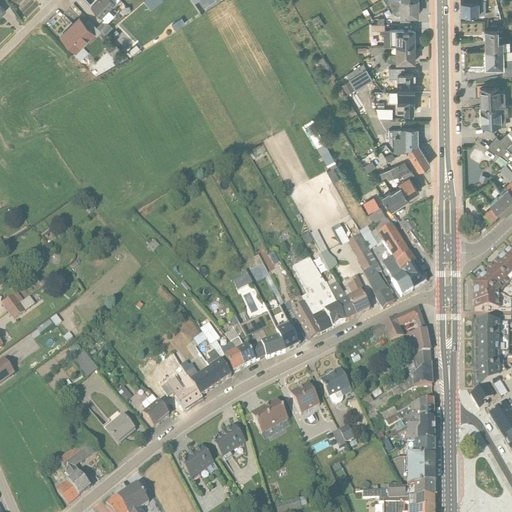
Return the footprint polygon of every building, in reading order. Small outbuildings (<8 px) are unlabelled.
[(97,0),(90,7),(103,20),(96,26),(104,34),(112,26),(107,22),(113,16),(108,10),(118,0),(97,0)] [(150,10),(162,0),(161,0),(143,0),(143,1),(150,10)] [(417,0),(385,0),(394,14),(394,18),(399,18),(399,19),(408,18),(409,16),(417,16),(417,0)] [(462,0),(463,1),(460,1),(460,14),(484,14),(484,0),(478,0),(477,0),(462,0)] [(174,32),(186,24),(181,16),(169,23),(174,32)] [(66,30),(60,36),(76,52),(79,55),(90,44),(89,43),(101,31),(99,29),(88,19),(84,23),(81,21),(78,18),(66,30)] [(383,24),(371,24),(371,30),(379,30),(379,33),(383,33),(383,46),(414,45),(414,28),(394,28),(394,29),(384,30),(383,24)] [(484,50),(508,50),(508,41),(502,41),(502,30),(497,30),(497,29),(483,29),(484,50)] [(105,48),(110,52),(115,47),(110,43),(105,48)] [(129,57),(139,49),(136,45),(126,53),(129,57)] [(385,54),(385,60),(387,60),(387,62),(395,62),(395,63),(414,62),(414,45),(394,46),(394,54),(385,54)] [(511,50),(484,50),(484,68),(485,68),(485,70),(501,70),(502,77),(511,75),(511,66),(511,59),(511,58),(511,50)] [(323,56),(317,60),(327,77),(333,73),(323,56)] [(372,78),(363,64),(345,75),(349,82),(354,90),(372,78)] [(396,91),(414,91),(414,73),(403,73),(403,68),(390,68),(390,67),(381,71),(382,73),(372,78),(383,92),(387,91),(380,82),(391,77),(391,79),(396,79),(396,91)] [(479,107),(505,105),(504,92),(499,92),(499,86),(478,88),(479,107)] [(396,113),(413,113),(414,91),(389,92),(389,101),(396,102),(395,107),(396,107),(396,113)] [(479,107),(480,126),(505,125),(504,115),(507,115),(506,105),(479,107)] [(391,109),(376,108),(378,117),(391,118),(391,109)] [(285,117),(296,138),(305,133),(294,112),(285,117)] [(393,130),(393,150),(405,150),(416,143),(416,127),(399,128),(399,130),(393,130)] [(511,130),(505,137),(499,142),(497,139),(488,147),(486,149),(493,153),(509,163),(511,165),(511,130)] [(416,143),(405,150),(418,170),(429,164),(416,143)] [(309,155),(324,187),(340,179),(335,167),(326,171),(317,151),(309,155)] [(374,162),(365,166),(367,171),(376,167),(374,162)] [(397,184),(408,199),(418,192),(409,178),(413,174),(404,163),(389,169),(393,178),(397,176),(398,179),(402,177),(404,180),(397,184)] [(511,165),(509,163),(500,171),(510,182),(505,187),(511,193),(511,165)] [(389,169),(379,174),(381,179),(385,177),(387,180),(393,177),(389,169)] [(381,196),(390,211),(408,199),(399,186),(390,192),(389,192),(381,196)] [(482,217),(491,227),(511,207),(511,193),(505,187),(500,192),(501,193),(489,204),(492,207),(482,217)] [(390,227),(374,197),(362,204),(367,214),(365,215),(401,273),(414,265),(409,257),(412,255),(408,249),(406,250),(391,227),(390,227)] [(349,242),(339,226),(332,230),(343,248),(347,245),(363,273),(362,274),(382,310),(394,303),(387,291),(377,275),(381,272),(359,233),(352,237),(353,239),(349,242)] [(380,265),(401,298),(412,291),(375,232),(370,235),(366,228),(359,233),(370,251),(377,247),(385,262),(380,265)] [(329,273),(331,271),(336,265),(333,259),(328,255),(316,232),(310,235),(320,255),(329,273)] [(301,239),(306,247),(312,243),(307,235),(301,239)] [(265,254),(271,271),(281,265),(274,253),(268,256),(262,245),(258,247),(265,254)] [(511,249),(503,258),(511,267),(511,249)] [(329,273),(320,255),(317,257),(327,275),(329,273)] [(510,302),(511,300),(511,267),(503,258),(476,284),(477,284),(510,302)] [(320,335),(327,332),(345,323),(326,285),(324,285),(309,260),(292,269),(307,296),(301,300),(320,335)] [(425,283),(414,265),(401,273),(412,291),(425,283)] [(234,281),(238,290),(253,283),(247,271),(242,273),(243,277),(234,281)] [(363,292),(356,277),(351,280),(353,284),(347,287),(349,291),(342,294),(355,318),(369,311),(360,294),(363,292)] [(326,285),(345,323),(355,318),(335,280),(334,280),(326,285)] [(474,313),(510,313),(510,310),(510,302),(477,285),(474,291),(473,292),(474,312),(474,313)] [(7,314),(23,302),(17,294),(1,306),(7,314)] [(298,295),(296,297),(301,305),(292,310),(309,341),(319,335),(320,335),(298,295)] [(28,298),(23,302),(7,314),(13,322),(34,306),(28,298)] [(299,346),(279,308),(267,314),(285,353),(299,346)] [(368,338),(370,343),(371,345),(375,343),(374,341),(385,336),(389,343),(403,338),(400,329),(414,322),(415,322),(419,333),(406,336),(409,349),(406,350),(407,358),(429,354),(425,332),(417,309),(370,332),(372,336),(368,338)] [(265,358),(266,360),(269,359),(285,353),(267,314),(239,327),(246,340),(263,332),(267,343),(248,351),(255,363),(265,358)] [(510,325),(510,317),(499,317),(499,324),(491,325),(490,323),(481,323),(480,324),(474,324),(474,355),(508,355),(507,325),(510,325)] [(233,331),(240,343),(246,340),(239,327),(235,320),(231,322),(234,327),(232,328),(233,331)] [(40,335),(52,326),(49,322),(36,330),(37,331),(40,335)] [(206,322),(198,328),(202,334),(206,341),(212,349),(220,361),(224,359),(233,375),(244,369),(231,345),(220,350),(216,343),(219,341),(206,322)] [(224,336),(230,344),(231,345),(244,369),(255,363),(248,351),(245,347),(243,348),(240,343),(233,331),(224,336)] [(206,341),(202,334),(193,340),(197,347),(206,341)] [(404,348),(403,340),(392,344),(394,352),(404,348)] [(205,364),(219,385),(230,378),(220,361),(212,349),(205,353),(207,356),(206,357),(209,361),(205,364)] [(97,369),(83,353),(73,362),(86,378),(97,369)] [(175,354),(170,356),(175,368),(180,366),(175,354)] [(430,366),(429,354),(404,359),(409,380),(430,366)] [(474,355),(474,378),(474,394),(499,377),(511,370),(507,365),(503,370),(503,362),(508,358),(508,355),(474,355)] [(0,363),(0,384),(14,375),(3,361),(0,363)] [(186,363),(180,367),(200,398),(219,385),(209,371),(199,377),(191,365),(188,367),(186,363)] [(391,391),(395,398),(412,389),(413,390),(431,387),(430,366),(409,380),(391,391)] [(187,409),(201,400),(180,367),(175,370),(182,382),(181,384),(184,389),(182,390),(175,380),(160,389),(167,398),(172,394),(184,411),(187,409)] [(351,394),(339,370),(327,376),(328,378),(319,382),(328,400),(329,400),(331,404),(334,406),(336,406),(341,404),(342,402),(342,399),(351,394)] [(470,397),(479,413),(500,399),(493,387),(499,383),(497,379),(470,397)] [(75,384),(73,380),(68,384),(68,385),(63,389),(65,392),(75,384)] [(319,407),(307,385),(289,395),(301,417),(319,407)] [(131,398),(122,387),(116,392),(125,404),(131,398)] [(371,396),(361,400),(364,406),(373,402),(371,396)] [(168,417),(152,397),(142,405),(147,412),(142,416),(153,430),(168,417)] [(384,422),(388,428),(407,417),(406,415),(410,414),(418,413),(418,410),(432,409),(432,397),(397,414),(397,415),(384,422)] [(288,422),(276,401),(250,415),(261,436),(288,422)] [(511,401),(487,417),(498,434),(511,425),(511,401)] [(397,415),(394,408),(381,415),(384,422),(397,415)] [(404,429),(407,427),(407,444),(433,443),(433,421),(432,409),(418,410),(418,413),(410,414),(406,415),(407,417),(400,422),(404,429)] [(104,430),(118,447),(135,433),(122,416),(104,430)] [(338,447),(354,441),(348,426),(333,432),(338,447)] [(245,445),(233,427),(210,442),(224,463),(231,458),(230,455),(245,445)] [(98,452),(85,434),(84,434),(83,433),(80,435),(81,436),(71,443),(71,444),(68,446),(71,450),(74,448),(75,450),(57,463),(66,476),(69,480),(56,491),(68,506),(89,489),(74,469),(98,452)] [(511,436),(503,441),(511,457),(511,436)] [(433,457),(433,443),(407,444),(406,458),(433,457)] [(217,473),(201,449),(179,463),(191,481),(205,471),(209,478),(217,473)] [(400,457),(397,451),(385,456),(388,462),(400,457)] [(404,463),(404,481),(431,480),(433,478),(433,457),(406,458),(406,463),(404,463)] [(255,484),(260,482),(258,475),(252,479),(255,484)] [(364,482),(361,488),(367,492),(370,486),(364,482)] [(408,499),(434,499),(433,486),(413,486),(404,490),(401,490),(399,486),(380,487),(380,491),(387,491),(388,500),(408,499)] [(143,495),(140,490),(129,490),(116,499),(125,511),(139,511),(148,505),(142,496),(143,495)] [(408,511),(434,511),(434,499),(408,499),(388,500),(387,491),(380,491),(362,493),(362,500),(378,500),(378,505),(407,505),(408,511)] [(275,505),(276,511),(289,511),(301,509),(301,507),(306,505),(304,498),(298,500),(298,498),(293,499),(293,500),(275,505)] [(125,511),(116,499),(106,508),(109,511),(125,511)]
